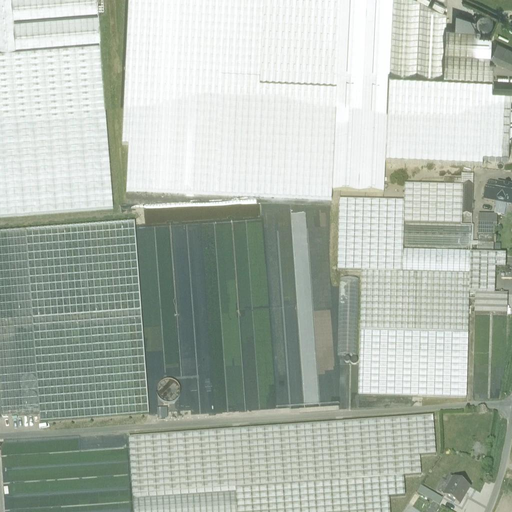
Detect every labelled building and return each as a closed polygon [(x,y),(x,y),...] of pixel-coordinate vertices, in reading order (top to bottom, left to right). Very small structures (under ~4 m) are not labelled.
[(0,0),(0,50),(16,49),(12,0),(0,0)] [(97,0),(12,0),(14,19),(98,13),(97,0)] [(128,0),(122,146),(128,146),(126,192),(331,201),(331,192),(383,194),(384,170),(440,174),(444,89),(447,89),(443,174),(461,175),(471,176),(475,90),(478,90),(474,176),(501,174),(506,92),(492,91),(494,62),(489,62),(490,55),(477,55),(479,36),(480,31),(475,30),(455,29),(446,29),(447,15),(417,0),(128,0)] [(475,30),(475,21),(456,15),(455,29),(475,30)] [(492,26),(493,23),(492,20),(490,17),(488,15),(485,15),(481,15),(479,17),(477,20),(477,23),(477,26),(479,29),(482,30),(485,31),(488,30),(491,28),(492,26)] [(98,16),(14,22),(16,49),(99,43),(100,43),(98,16)] [(479,36),(477,55),(490,55),(492,36),(479,36)] [(0,50),(0,166),(108,158),(99,43),(16,49),(0,50)] [(511,65),(511,51),(496,44),(491,55),(490,55),(489,62),(494,62),(510,69),(511,65)] [(108,158),(0,166),(0,217),(112,209),(108,158)] [(471,176),(461,175),(461,180),(461,186),(463,186),(472,186),(472,176),(471,176)] [(511,187),(489,183),(487,185),(486,191),(485,190),(483,201),(511,206),(511,187)] [(469,275),(401,273),(402,250),(402,248),(403,224),(461,226),(462,216),(463,187),(404,185),(404,203),(339,201),(337,272),(361,273),(359,331),(468,334),(469,295),(469,275)] [(472,186),(463,186),(463,187),(462,216),(471,216),(472,186)] [(496,217),(478,216),(478,228),(494,228),(494,229),(496,229),(496,217)] [(134,224),(25,232),(39,416),(39,424),(148,416),(134,224)] [(461,226),(403,224),(402,248),(470,249),(471,226),(461,226)] [(25,232),(0,233),(0,412),(1,419),(39,416),(25,232)] [(493,237),(477,236),(477,255),(493,256),(493,237)] [(470,252),(402,250),(401,273),(469,275),(470,255),(470,252)] [(493,256),(477,255),(477,256),(470,255),(469,275),(469,295),(475,295),(494,295),(495,270),(505,270),(505,257),(493,256)] [(337,356),(356,357),(358,281),(339,280),(337,356)] [(475,295),(474,314),(506,315),(507,296),(494,295),(475,295)] [(468,334),(359,331),(358,397),(466,400),(468,334)] [(167,419),(167,409),(156,409),(156,420),(167,419)] [(432,418),(128,439),(133,511),(389,511),(388,499),(404,498),(403,478),(420,477),(419,458),(435,457),(432,418)] [(450,486),(444,497),(459,506),(469,489),(454,480),(450,486)] [(436,493),(444,497),(450,486),(443,482),(436,493)] [(424,498),(427,492),(419,488),(416,494),(424,498)] [(442,501),(427,492),(424,498),(439,507),(442,501)]
